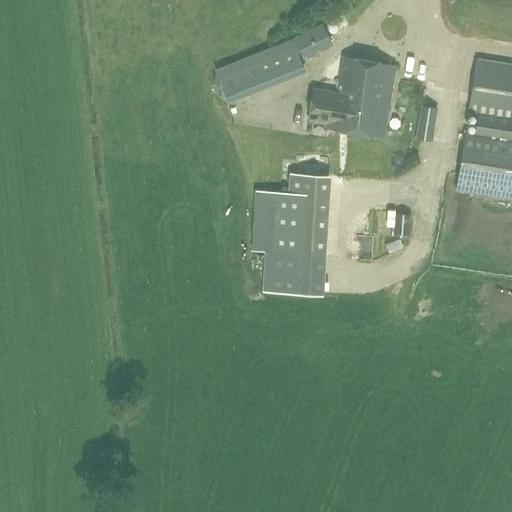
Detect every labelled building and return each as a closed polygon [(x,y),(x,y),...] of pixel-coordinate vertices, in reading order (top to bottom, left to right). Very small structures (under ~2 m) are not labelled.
[(302,54),(330,40),(322,24),(294,39),(302,54)] [(228,100),(303,70),(291,40),(216,70),(228,100)] [(346,94),(341,128),(383,135),(394,64),(343,55),(337,92),(346,94)] [(485,195),(511,199),(511,64),(477,59),(468,113),(477,115),(474,132),(466,131),(456,190),(485,195)] [(346,94),(337,92),(313,88),(308,119),(328,122),(327,126),(341,128),(346,94)] [(437,110),(421,107),(416,139),(432,142),(437,110)] [(319,295),(326,174),(290,172),(289,192),(254,190),(251,251),(261,252),(259,292),(319,295)]
